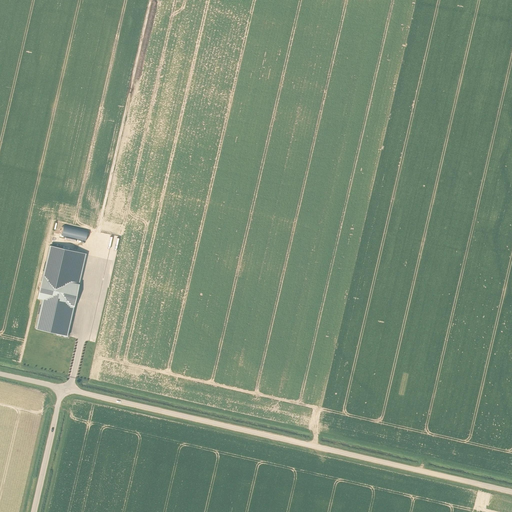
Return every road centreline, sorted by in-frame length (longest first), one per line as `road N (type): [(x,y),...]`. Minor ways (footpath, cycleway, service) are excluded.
road 1 (unclassified): [(511,491),(61,388)]
road 2 (track): [(97,232),(150,0)]
road 3 (unclassified): [(33,511),(61,388)]
